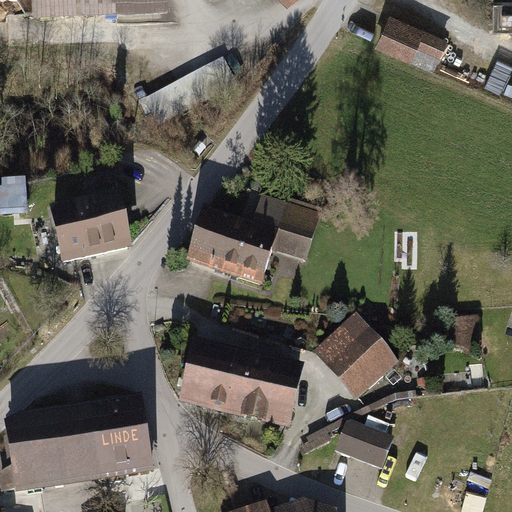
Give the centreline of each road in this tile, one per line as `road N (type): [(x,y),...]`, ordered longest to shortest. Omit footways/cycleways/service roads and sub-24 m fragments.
road 1 (tertiary): [(127,280),(250,136),(349,0)]
road 2 (tertiary): [(163,422),(358,511)]
